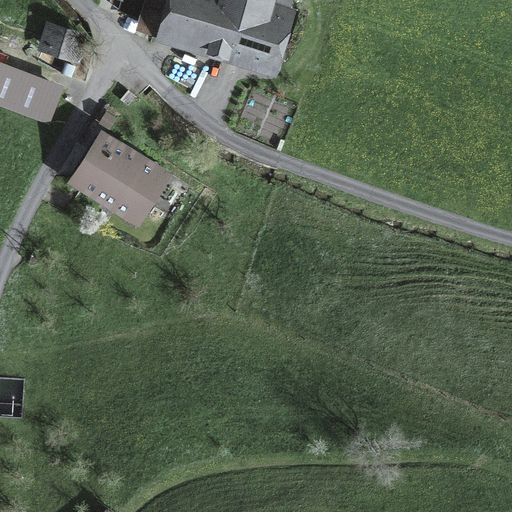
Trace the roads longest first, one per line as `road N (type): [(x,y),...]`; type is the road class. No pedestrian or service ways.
road 1 (track): [(124,46),(185,106),(257,152),(511,239)]
road 2 (track): [(124,46),(35,199),(0,282)]
